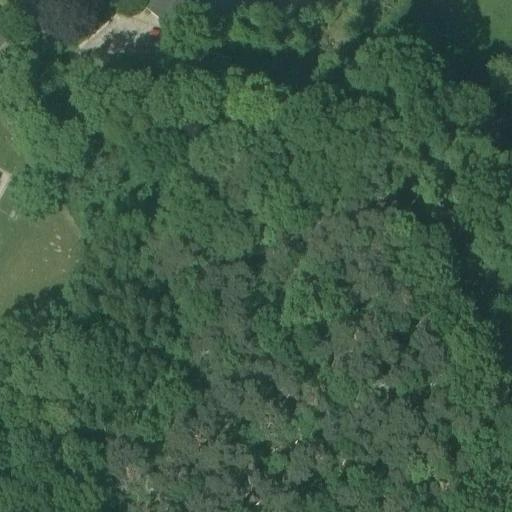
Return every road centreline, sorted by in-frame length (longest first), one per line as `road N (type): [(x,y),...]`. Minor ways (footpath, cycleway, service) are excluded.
road 1 (track): [(201,57),(391,113),(448,139)]
road 2 (residential): [(0,79),(91,51),(201,57)]
